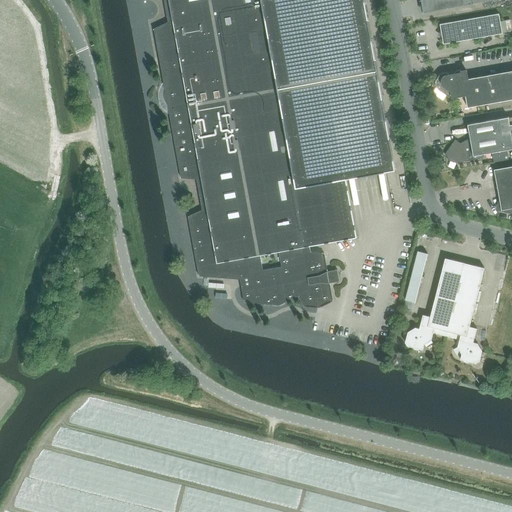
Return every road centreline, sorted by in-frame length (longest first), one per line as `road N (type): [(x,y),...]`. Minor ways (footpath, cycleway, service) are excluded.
road 1 (unclassified): [(511,474),(260,411),(197,377),(135,300),(105,164)]
road 2 (unclassified): [(511,239),(452,223),(429,199),(391,0)]
road 3 (unknown): [(396,223),(371,237),(345,298),(354,312),(375,314),(394,236)]
road 4 (unclassified): [(56,0),(90,75),(105,164)]
